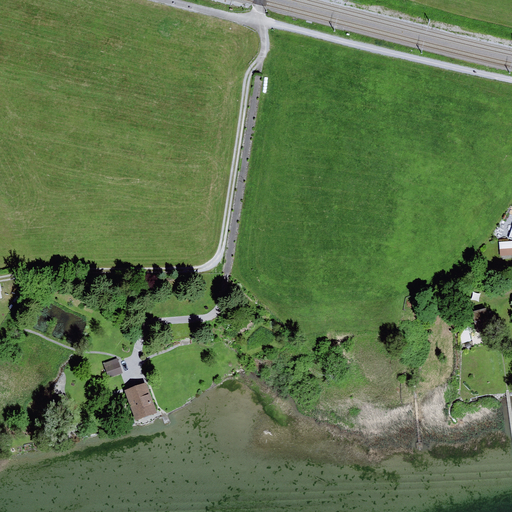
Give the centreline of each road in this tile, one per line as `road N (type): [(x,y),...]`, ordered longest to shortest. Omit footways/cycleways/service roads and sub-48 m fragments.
road 1 (track): [(262,55),(248,74),(219,257),(211,265),(0,283)]
road 2 (track): [(162,0),(511,80)]
